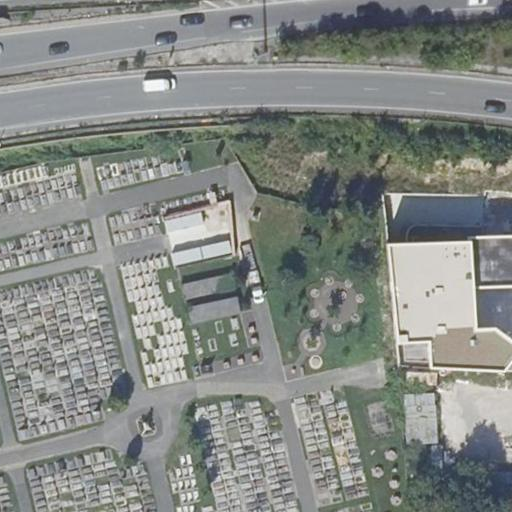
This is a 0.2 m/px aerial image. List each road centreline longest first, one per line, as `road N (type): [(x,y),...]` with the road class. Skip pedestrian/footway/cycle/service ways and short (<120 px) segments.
road 1 (motorway): [(0,54),(252,18),(511,5)]
road 2 (primary): [(0,112),(175,91),(302,88),(511,100)]
road 3 (unknown): [(511,380),(392,370)]
